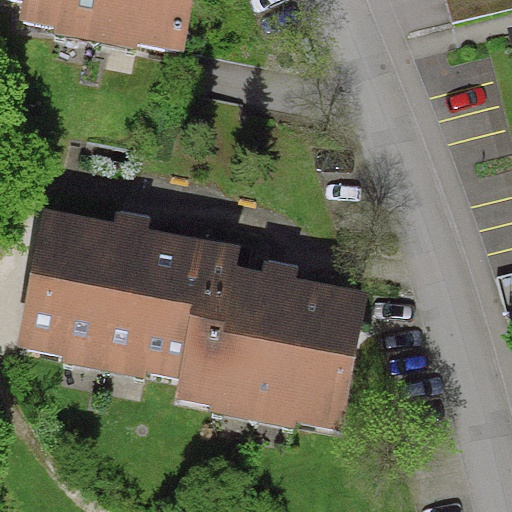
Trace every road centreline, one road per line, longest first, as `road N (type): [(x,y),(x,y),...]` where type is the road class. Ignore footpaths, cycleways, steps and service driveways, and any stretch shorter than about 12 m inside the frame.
road 1 (residential): [(501,511),(408,168),(334,0)]
road 2 (unknown): [(350,36),(468,0)]
